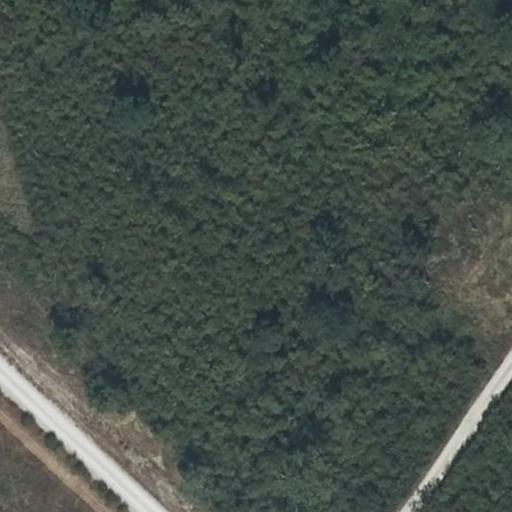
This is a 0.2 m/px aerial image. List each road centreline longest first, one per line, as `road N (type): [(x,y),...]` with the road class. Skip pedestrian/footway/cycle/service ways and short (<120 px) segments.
road 1 (track): [(155,511),(0,359)]
road 2 (track): [(412,511),(511,364)]
